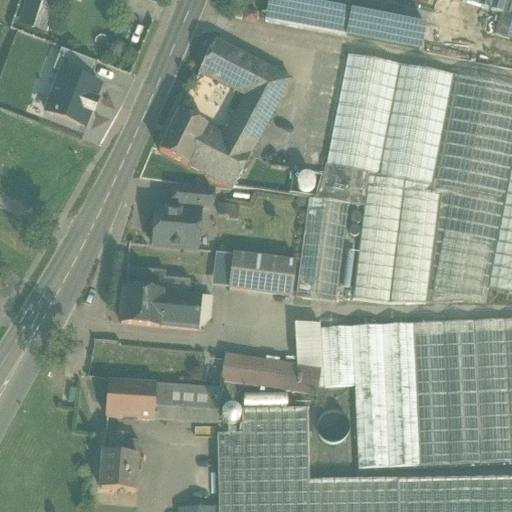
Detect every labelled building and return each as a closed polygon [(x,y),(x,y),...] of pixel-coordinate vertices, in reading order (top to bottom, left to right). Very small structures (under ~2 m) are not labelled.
[(449,0),(499,15),(499,14),(503,0),(449,0)] [(511,0),(503,0),(499,14),(511,17),(511,0)] [(25,2),(16,28),(36,35),(45,9),(25,2)] [(283,5),(269,2),(265,23),(279,25),(283,5)] [(346,17),(283,5),(279,25),(342,38),(346,17)] [(511,17),(499,14),(499,15),(493,35),(511,40),(511,17)] [(388,25),(346,17),(342,38),(384,46),(388,25)] [(291,82),(215,43),(199,76),(244,99),(274,114),(291,82)] [(54,66),(61,69),(87,79),(94,62),(61,49),(54,66)] [(511,114),(511,88),(346,57),(321,177),(319,193),(362,201),(363,187),(439,199),(440,198),(439,196),(479,195),(480,197),(495,197),(511,114)] [(61,69),(44,115),(81,129),(98,83),(87,79),(61,69)] [(274,114),(244,99),(223,137),(252,153),(274,114)] [(223,137),(180,114),(159,153),(231,192),(252,153),(223,137)] [(479,195),(439,196),(440,198),(439,199),(426,305),(484,304),(487,292),(511,160),(511,114),(495,197),(480,197),(479,195)] [(511,160),(487,292),(511,296),(511,160)] [(321,177),(291,172),(287,197),(317,202),(319,193),(321,177)] [(439,199),(363,187),(362,201),(361,209),(397,214),(388,307),(426,306),(426,305),(439,199)] [(212,194),(175,190),(173,207),(199,209),(211,210),(212,194)] [(347,207),(307,202),(296,301),(337,305),(347,207)] [(199,209),(174,207),(173,212),(156,210),(155,222),(151,224),(150,234),(154,237),(152,249),(196,253),(200,214),(199,214),(199,209)] [(397,214),(361,209),(352,302),(388,307),(397,214)] [(296,265),(232,257),(228,291),(291,299),(296,265)] [(165,274),(125,269),(119,325),(194,333),(198,298),(189,297),(190,284),(164,281),(165,274)] [(511,322),(412,327),(319,331),(322,372),(320,372),(318,391),(354,389),(357,472),(511,464),(511,322)] [(319,327),(294,327),(296,368),(320,372),(322,372),(319,331),(319,327)] [(296,368),(224,358),(218,383),(317,398),(318,391),(320,372),(296,368)] [(155,387),(107,384),(105,420),(153,423),(155,387)] [(220,391),(155,387),(153,423),(218,427),(220,391)] [(511,511),(511,480),(308,484),(307,412),(242,414),(242,438),(217,438),(218,510),(214,511),(511,511)] [(124,436),(105,435),(103,456),(122,457),(123,443),(124,436)] [(138,444),(123,443),(122,457),(137,458),(138,444)] [(122,457),(103,456),(100,493),(134,495),(137,458),(122,457)]
